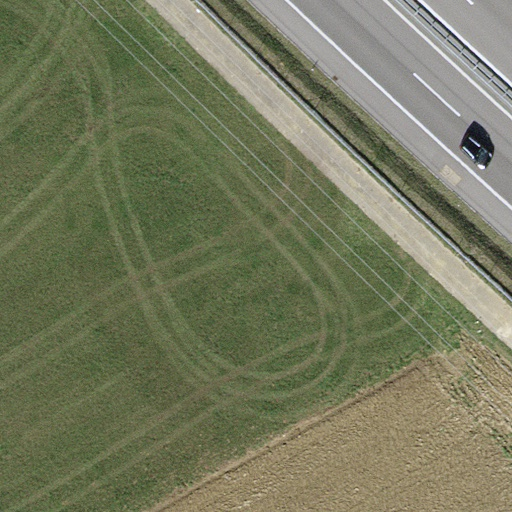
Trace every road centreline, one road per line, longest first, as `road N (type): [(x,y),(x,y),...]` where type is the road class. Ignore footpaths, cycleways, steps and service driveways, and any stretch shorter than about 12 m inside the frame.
road 1 (track): [(511,323),(165,0)]
road 2 (motorway): [(337,0),(511,160)]
